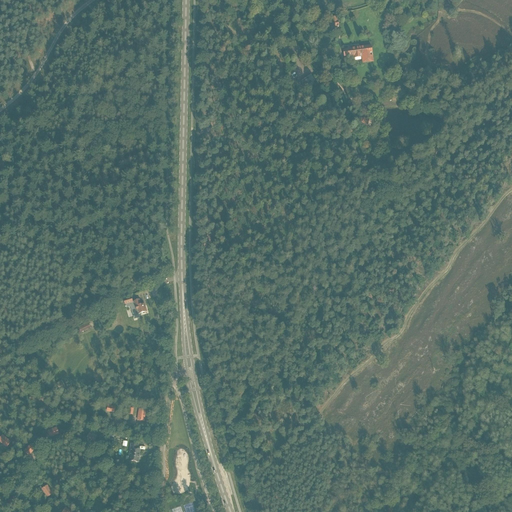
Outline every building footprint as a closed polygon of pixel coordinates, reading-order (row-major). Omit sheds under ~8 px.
[(338,27),(337,17),(330,18),(331,24),(331,23),(334,23),(335,28),(338,27)] [(354,58),(363,57),(362,47),(357,47),(357,46),(354,47),(354,48),(343,49),(344,58),(354,57),(354,58)] [(364,61),(370,60),(369,57),(372,56),(370,46),(362,47),(363,57),(364,61)] [(301,81),(305,88),(315,81),(311,75),(301,81)] [(367,126),(369,119),(364,118),(364,119),(359,117),(357,125),(362,126),(362,125),(367,126)] [(131,297),(123,300),(124,305),(130,304),(131,307),(134,319),(140,318),(139,314),(141,313),(142,313),(143,314),(146,313),(146,312),(144,304),(141,305),(139,300),(135,301),(134,302),(132,302),(131,297)] [(88,323),(74,330),(76,335),(91,328),(88,323)] [(86,348),(92,346),(88,334),(82,336),(86,348)] [(30,396),(30,401),(43,402),(43,391),(38,391),(37,395),(36,395),(36,396),(30,396)] [(48,432),(49,437),(58,434),(56,429),(48,432)] [(0,438),(0,441),(6,447),(10,443),(1,436),(0,438)] [(24,452),(28,456),(35,448),(31,444),(24,452)] [(128,461),(138,463),(140,450),(136,450),(137,445),(131,444),(129,457),(128,461)] [(42,489),(47,497),(52,494),(47,486),(42,489)] [(14,497),(5,503),(9,508),(17,502),(14,497)]
